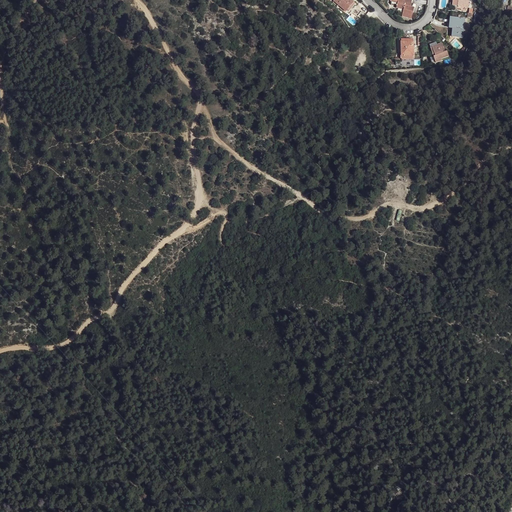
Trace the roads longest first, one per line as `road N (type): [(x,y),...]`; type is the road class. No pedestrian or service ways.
road 1 (track): [(511,146),(431,207),(391,202),(352,219),(329,215),(214,137),(202,102)]
road 2 (track): [(0,352),(66,344),(93,320),(114,315),(122,291),(190,221),(202,102)]
road 3 (track): [(39,0),(2,60),(8,135),(0,155)]
road 4 (track): [(202,102),(137,0)]
